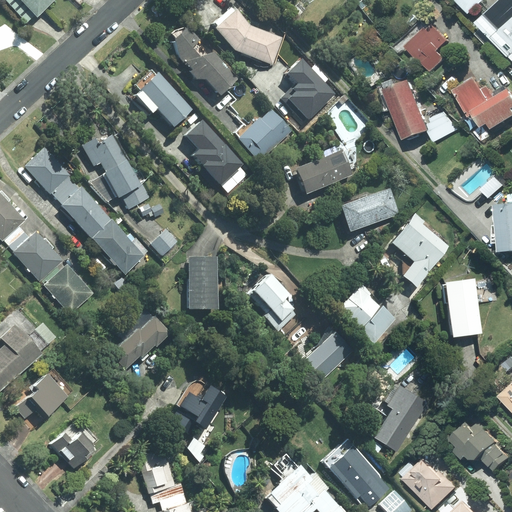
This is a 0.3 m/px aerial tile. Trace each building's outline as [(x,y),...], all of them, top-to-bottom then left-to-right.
[(13,0),(33,19),(52,0),(13,0)] [(456,0),(455,2),(469,16),(484,0),(456,0)] [(511,0),(505,0),(478,28),(511,61),(511,0)] [(280,39),(245,26),(227,8),(206,29),(230,53),(270,68),(280,39)] [(438,52),(449,42),(433,25),(407,48),(430,74),(445,60),(438,52)] [(182,29),(169,42),(175,61),(186,72),(183,75),(190,82),(198,82),(216,99),(234,81),(182,29)] [(296,60),(280,76),(290,86),(277,99),(302,125),(331,96),(296,60)] [(147,69),(128,88),(134,94),(129,99),(146,117),(151,112),(169,130),(188,111),(147,69)] [(491,135),(487,130),(491,128),(494,133),(511,120),(511,92),(509,87),(496,95),(491,88),(484,92),(476,79),(454,92),(470,120),(475,118),(481,128),(475,134),(484,143),(491,135)] [(435,144),(458,130),(443,113),(426,120),(412,83),(386,93),(406,144),(431,134),(435,144)] [(254,164),(289,133),(267,108),(232,140),(254,164)] [(196,121),(178,139),(191,153),(184,159),(214,190),(239,166),(196,121)] [(102,175),(97,178),(111,201),(117,196),(126,211),(148,197),(139,183),(136,185),(123,165),(127,163),(106,130),(78,147),(91,169),(96,166),(102,175)] [(143,258),(43,147),(20,167),(121,278),(143,258)] [(300,197),(348,176),(336,149),(289,170),(300,197)] [(344,233),(396,215),(386,186),(334,204),(344,233)] [(0,198),(0,242),(22,222),(0,198)] [(511,255),(511,205),(495,208),(500,257),(511,255)] [(444,248),(407,218),(385,246),(410,266),(399,279),(411,289),(444,248)] [(161,259),(176,242),(161,229),(146,246),(161,259)] [(60,264),(33,234),(9,255),(36,285),(60,264)] [(213,312),(213,259),(183,258),(183,312),(213,312)] [(89,297),(61,267),(39,287),(66,317),(89,297)] [(256,318),(274,335),(294,314),(281,301),(285,296),(262,275),(241,296),(260,314),(256,318)] [(122,280),(113,289),(120,296),(129,287),(122,280)] [(478,335),(471,280),(438,285),(445,339),(478,335)] [(394,320),(353,288),(333,315),(374,347),(394,320)] [(163,334),(139,308),(112,334),(120,343),(103,359),(119,376),(163,334)] [(285,354),(303,335),(292,324),(273,344),(285,354)] [(0,390),(50,341),(37,327),(22,342),(7,328),(0,334),(0,390)] [(313,385),(343,357),(325,339),(296,366),(313,385)] [(68,393),(47,371),(27,391),(30,394),(21,403),(39,421),(68,393)] [(200,431),(221,396),(207,388),(209,383),(194,374),(164,423),(180,432),(186,422),(200,431)] [(421,404),(389,386),(378,406),(387,411),(371,441),(394,454),(421,404)] [(511,388),(501,398),(511,411),(511,388)] [(57,434),(52,439),(58,446),(52,452),(64,464),(72,457),(77,463),(97,444),(82,429),(77,433),(69,425),(59,436),(57,434)] [(465,425),(447,441),(471,468),(482,459),(495,473),(511,459),(486,430),(477,439),(465,425)] [(341,440),(316,464),(351,501),(354,497),(366,510),(388,489),(341,440)] [(158,511),(193,511),(190,500),(182,503),(164,447),(132,457),(147,504),(155,501),(158,511)] [(305,478),(281,454),(266,469),(277,480),(258,498),(271,511),(340,511),(321,492),(325,489),(310,474),(305,478)] [(435,511),(459,489),(441,471),(438,474),(424,460),(404,480),(435,511)] [(407,511),(410,510),(391,491),(376,506),(382,511),(407,511)] [(475,511),(466,502),(458,509),(453,504),(444,511),(475,511)]
